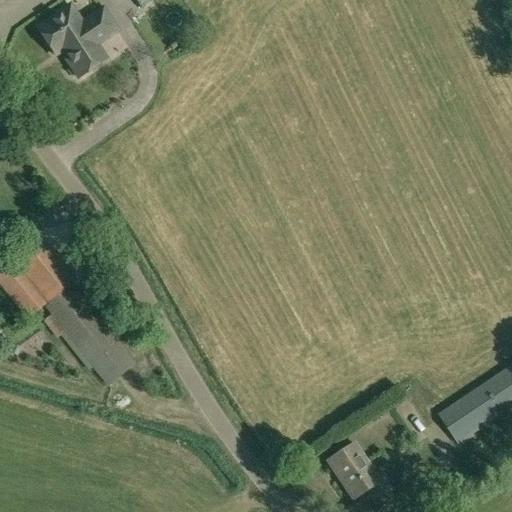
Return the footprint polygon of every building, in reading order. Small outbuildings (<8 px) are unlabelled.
[(155,0),(135,0),(142,9),(155,0)] [(70,6),(37,28),(55,55),(61,52),(78,78),(106,60),(95,45),(116,31),(102,9),(81,23),(70,6)] [(42,240),(13,263),(46,304),(70,285),(75,281),(42,240)] [(13,263),(0,273),(0,283),(28,319),(44,306),(46,304),(13,263)] [(46,304),(44,306),(109,386),(135,365),(70,285),(46,304)] [(511,376),(443,423),(462,451),(495,429),(491,423),(511,408),(511,376)] [(377,479),(354,443),(327,461),(353,500),(367,491),(374,501),(391,490),(382,476),(377,479)]
